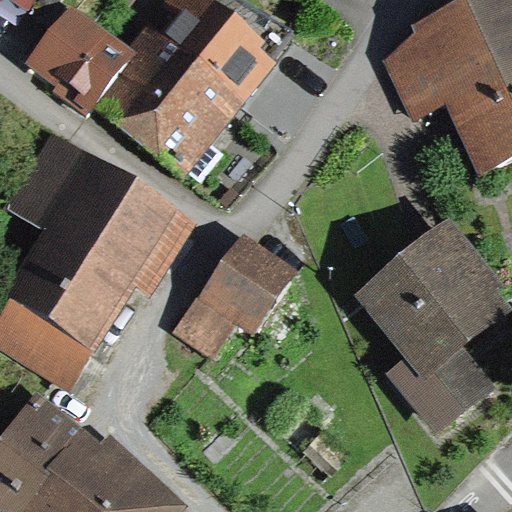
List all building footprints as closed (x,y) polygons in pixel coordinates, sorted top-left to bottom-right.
[(93,111),(183,179),(258,83),(275,60),(255,45),(266,38),(215,0),(164,0),(127,50),(135,57),(93,111)] [(419,36),(385,52),(417,120),(443,107),(477,178),(511,160),(511,0),(467,0),(414,25),(419,36)] [(93,111),(135,57),(127,50),(70,5),(28,60),(60,84),(56,90),(90,115),(93,111)] [(199,227),(53,135),(9,205),(53,233),(0,316),(0,349),(73,395),(138,292),(152,301),(199,227)] [(501,282),(449,218),(355,295),(408,359),(389,375),(437,433),(494,386),(459,345),(506,306),(492,289),(501,282)] [(243,234),(175,337),(211,360),(238,320),(256,332),(297,269),(243,234)] [(106,449),(38,393),(0,439),(0,511),(185,511),(191,505),(113,441),(106,449)]
